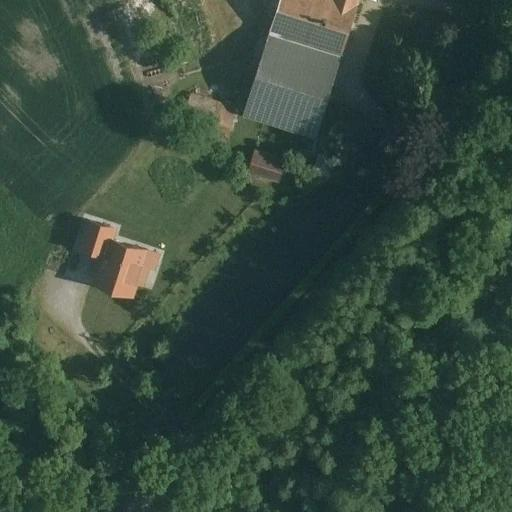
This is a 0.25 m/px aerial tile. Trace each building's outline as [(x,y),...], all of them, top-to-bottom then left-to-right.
[(360,0),(279,0),(243,114),(316,137),(360,0)] [(228,129),(234,109),(192,95),(185,114),(228,129)] [(277,181),(286,157),(254,145),(246,169),(277,181)] [(105,253),(110,238),(111,238),(115,227),(88,219),(80,245),(105,253)] [(111,238),(110,238),(105,253),(96,281),(132,293),(136,280),(142,282),(147,265),(153,266),(157,253),(146,249),(111,238)]
